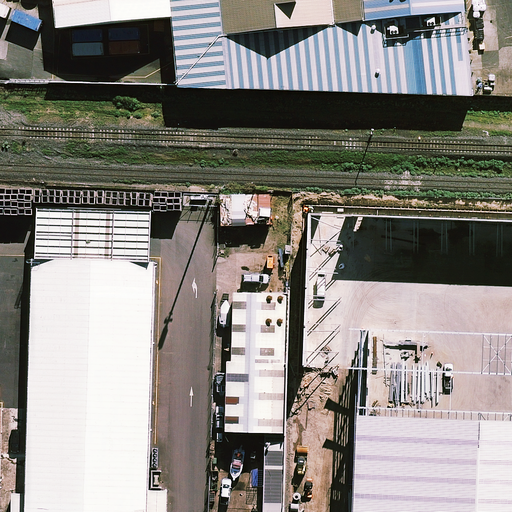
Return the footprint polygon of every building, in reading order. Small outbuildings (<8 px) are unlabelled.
[(168,9),(167,0),(60,0),(62,19),(168,9)] [(333,17),(331,0),(220,0),(223,27),(333,17)] [(457,6),(456,0),(365,0),(367,14),(457,6)] [(248,198),(223,197),(222,227),(248,228),(248,225),(261,226),(262,203),(248,202),(248,198)] [(149,206),(33,203),(31,238),(22,511),(148,511),(157,258),(148,258),(149,206)] [(511,511),(511,218),(293,210),(287,373),(351,375),(345,511),(511,511)] [(284,288),(235,286),(231,424),(279,426),(284,288)] [(9,405),(0,405),(0,495),(6,496),(9,405)]
